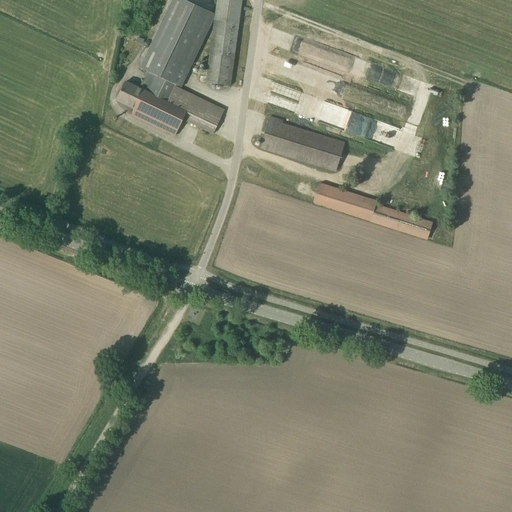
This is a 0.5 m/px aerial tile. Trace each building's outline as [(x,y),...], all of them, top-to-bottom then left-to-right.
[(180,87),(215,14),(185,0),(171,0),(140,68),(147,71),(143,80),(141,79),(141,80),(142,81),(139,89),(125,82),(116,100),(134,109),(131,115),(175,135),(183,119),(213,133),(225,110),(174,86),(175,85),(180,87)] [(230,86),(241,0),(217,0),(206,83),(230,86)] [(336,170),(344,144),(268,120),(260,147),(336,170)] [(375,140),(380,141),(384,127),(374,124),(373,129),(377,130),(375,140)] [(397,132),(413,139),(415,133),(400,126),(397,132)] [(428,239),(432,223),(376,206),(377,202),(319,183),(313,202),(428,239)]
